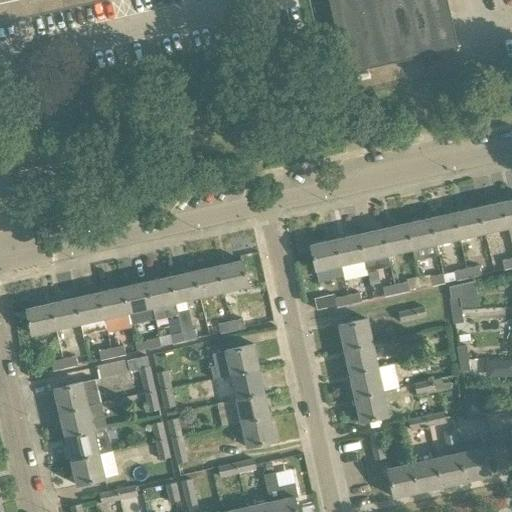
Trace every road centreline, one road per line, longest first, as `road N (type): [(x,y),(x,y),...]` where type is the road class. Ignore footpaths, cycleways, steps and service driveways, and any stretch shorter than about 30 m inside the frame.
road 1 (residential): [(333,511),(265,205)]
road 2 (residential): [(0,263),(265,205)]
road 3 (residential): [(265,205),(511,144)]
road 4 (residential): [(33,511),(0,363)]
